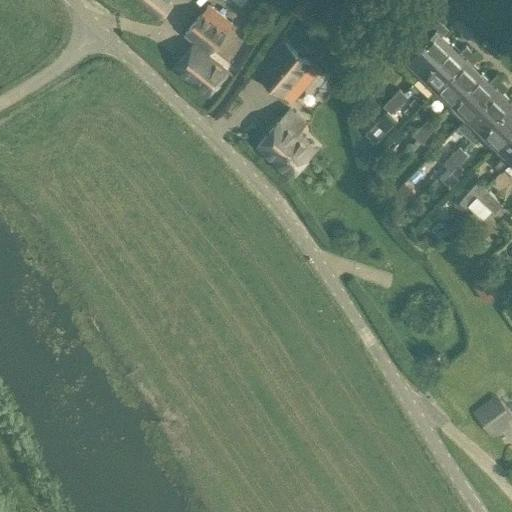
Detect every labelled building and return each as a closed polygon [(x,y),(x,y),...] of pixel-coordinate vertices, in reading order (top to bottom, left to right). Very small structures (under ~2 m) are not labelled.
[(138,0),(162,18),(174,3),(170,0),(138,0)] [(310,0),(296,0),(292,8),(311,19),(319,5),(310,0)] [(207,52),(231,21),(207,2),(185,30),(195,39),(174,66),(207,93),(227,68),(207,52)] [(421,75),(452,42),(442,33),(449,27),(434,12),(415,32),(424,40),(405,59),(421,75)] [(284,39),(257,72),(283,95),(311,62),(284,39)] [(452,42),(421,75),(435,89),(473,50),(466,44),(460,50),(452,42)] [(473,50),(435,89),(450,103),(481,71),(473,62),(479,56),(473,50)] [(481,71),(450,103),(465,117),(503,79),(497,73),(490,79),(481,71)] [(503,79),(465,117),(480,132),(511,100),(502,91),(509,84),(503,79)] [(392,96),(400,103),(408,95),(400,88),(392,96)] [(400,103),(392,96),(385,104),(389,108),(392,111),(400,103)] [(511,99),(511,100),(480,132),(496,147),(511,129),(511,99)] [(289,174),(315,144),(298,128),(305,119),(289,105),(282,113),(256,145),(289,174)] [(399,117),(392,111),(389,108),(366,130),(376,140),(399,117)] [(422,123),(431,132),(438,124),(429,116),(422,123)] [(431,132),(422,123),(414,132),(422,140),(431,132)] [(502,170),(505,166),(511,159),(511,129),(496,147),(503,154),(494,162),(502,170)] [(463,142),(459,146),(459,145),(452,152),(460,160),(467,153),(463,149),(467,145),(463,142)] [(460,160),(452,152),(444,161),(452,168),(460,160)] [(478,194),(486,186),(479,178),(470,187),(478,194)] [(401,204),(415,191),(405,180),(391,194),(401,204)] [(488,214),(493,209),(494,210),(503,202),(486,186),(478,194),(479,195),(474,201),(488,214)] [(470,201),(464,196),(456,205),(462,210),(470,201)] [(485,301),(495,294),(481,275),(472,281),(485,301)] [(511,416),(511,413),(497,393),(473,411),(493,437),(510,424),(507,421),(511,416)]
